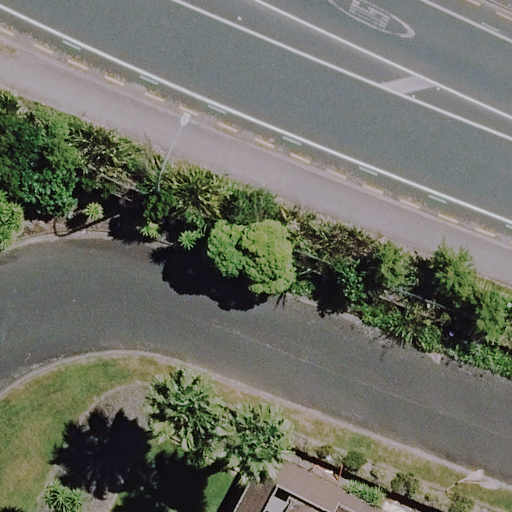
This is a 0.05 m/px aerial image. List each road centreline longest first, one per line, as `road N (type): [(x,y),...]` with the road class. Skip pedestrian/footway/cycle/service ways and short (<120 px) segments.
road 1 (residential): [(511,439),(105,289),(0,315)]
road 2 (secondary): [(257,0),(511,117)]
